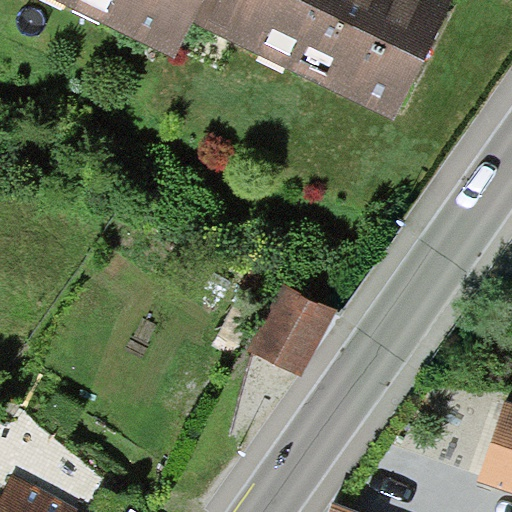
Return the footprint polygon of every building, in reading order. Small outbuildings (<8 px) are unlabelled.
[(42,0),(176,66),(194,29),(208,0),(42,0)] [(208,0),(194,29),(394,126),(456,0),(454,0),(208,0)] [(276,282),(242,345),(290,371),(324,308),(276,282)] [(511,409),(506,407),(501,425),(481,484),(511,494),(511,409)] [(0,511),(76,511),(12,476),(0,503),(0,511)]
